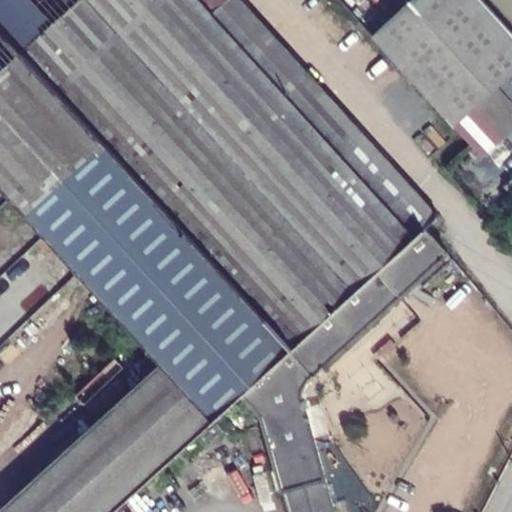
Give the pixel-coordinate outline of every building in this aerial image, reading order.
[(239,0),(0,0),(0,22),(318,372),(448,254),(425,229),(438,217),(239,0)] [(375,0),(338,0),(371,36),(392,17),(375,0)] [(411,0),(392,17),(371,36),(454,127),(493,91),(494,90),(413,0),(411,0)] [(413,0),(494,90),(511,73),(511,33),(482,0),(413,0)] [(0,22),(0,181),(164,361),(5,507),(9,511),(114,511),(243,396),(261,416),(288,511),(335,511),(303,395),(303,390),(305,385),(307,381),(318,372),(0,22)] [(511,111),(493,91),(454,127),(481,157),(511,128),(511,111)]
